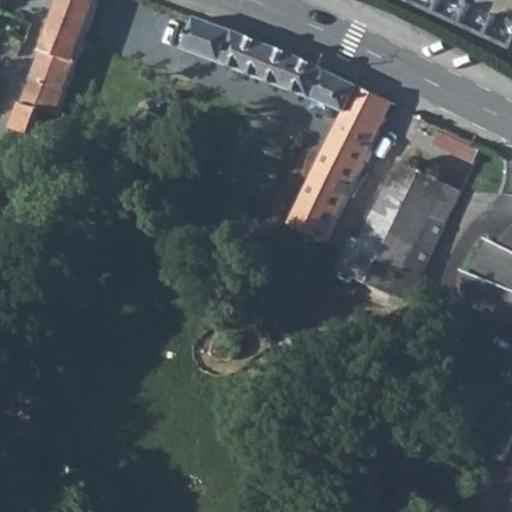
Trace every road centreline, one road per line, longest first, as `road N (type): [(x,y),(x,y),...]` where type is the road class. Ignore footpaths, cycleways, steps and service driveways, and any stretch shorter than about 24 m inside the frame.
road 1 (tertiary): [(240,0),(511,119)]
road 2 (track): [(0,158),(57,0)]
